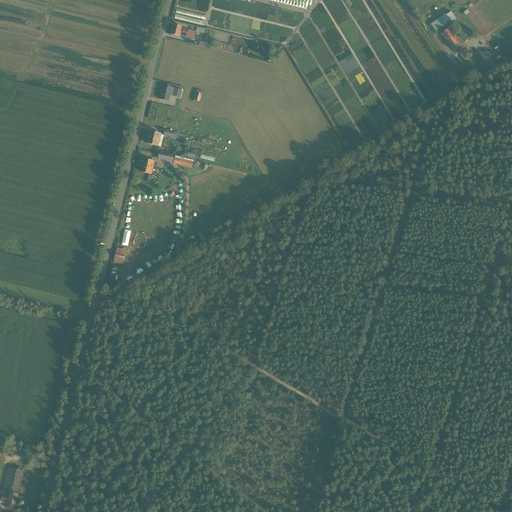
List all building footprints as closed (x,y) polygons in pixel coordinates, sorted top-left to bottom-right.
[(267,0),(306,10),(307,6),(311,6),(312,0),(267,0)] [(177,8),(176,15),(205,21),(207,14),(177,8)] [(454,27),(459,23),(451,12),(447,16),(446,14),(431,25),(436,32),(450,22),(454,27)] [(173,25),(171,30),(195,36),(196,32),(181,28),(182,28),(173,25)] [(449,29),(441,35),(456,55),(464,49),(461,46),(463,45),(456,36),(454,37),(449,29)] [(194,40),(195,36),(171,30),(170,35),(179,38),(179,37),(194,40)] [(464,31),(459,34),(465,42),(470,39),(464,31)] [(489,51),(496,61),(505,55),(498,45),(489,51)] [(181,91),(163,86),(159,99),(168,102),(170,96),(180,98),(181,91)] [(179,134),(165,130),(163,136),(178,140),(179,134)] [(160,136),(161,135),(148,132),(147,137),(148,137),(146,144),(160,148),(163,136),(160,136)] [(173,157),(158,153),(157,159),(172,163),(173,157)] [(175,156),(173,164),(191,168),(193,161),(175,156)] [(142,165),(140,173),(151,176),(154,162),(142,159),(141,165),(142,165)] [(14,510),(23,471),(8,467),(1,497),(0,496),(0,506),(0,504),(6,505),(5,508),(14,510)]
